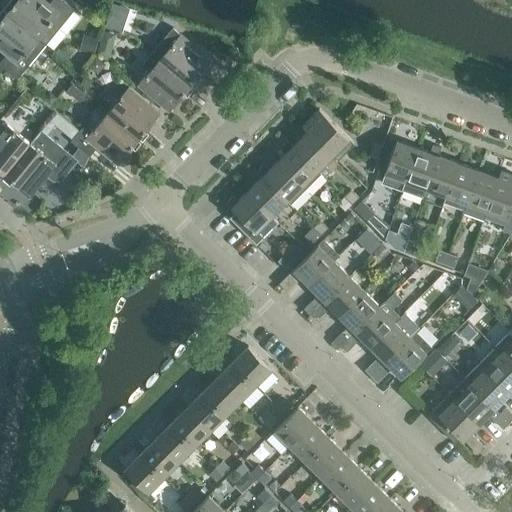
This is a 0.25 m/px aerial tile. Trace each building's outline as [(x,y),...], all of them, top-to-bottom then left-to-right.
[(17,0),(8,12),(39,38),(47,44),(75,9),(63,0),(53,0),(50,4),(45,0),(17,0)] [(113,7),(106,25),(120,31),(127,13),(113,7)] [(39,38),(8,12),(0,21),(0,47),(8,54),(0,63),(18,79),(30,64),(47,44),(39,38)] [(154,54),(191,85),(213,60),(175,29),(154,54)] [(85,34),(80,49),(95,54),(100,38),(85,34)] [(108,46),(101,44),(98,54),(110,57),(112,50),(108,46)] [(68,60),(73,53),(63,45),(57,52),(68,60)] [(170,111),(191,85),(154,54),(147,62),(147,63),(146,63),(146,64),(146,66),(146,67),(146,68),(146,69),(147,69),(148,70),(149,72),(139,84),(170,111)] [(97,56),(89,65),(99,73),(107,64),(97,56)] [(84,72),(75,82),(85,91),(94,81),(84,72)] [(129,87),(108,112),(139,139),(161,114),(129,87)] [(309,130),(334,155),(339,160),(355,144),(320,109),(303,125),(308,131),(309,130)] [(139,139),(108,112),(92,131),(83,127),(72,141),(90,156),(98,147),(118,164),(139,139)] [(0,170),(5,175),(31,143),(6,122),(0,129),(0,170)] [(42,130),(31,143),(5,175),(31,196),(48,175),(58,183),(78,160),(67,151),(42,130)] [(324,164),(334,155),(309,130),(308,131),(294,145),(325,176),(331,170),(324,164)] [(325,176),(294,145),(289,140),(282,146),(287,151),(278,160),(309,192),(325,176)] [(403,190),(418,147),(397,140),(382,182),(403,190)] [(378,159),(383,145),(374,142),(369,156),(378,159)] [(427,188),(439,155),(418,147),(403,190),(424,197),(427,188)] [(447,195),(459,162),(439,155),(427,188),(447,195)] [(263,176),(288,201),(294,207),(309,192),(278,160),(270,169),(264,164),(258,170),(263,176)] [(459,162),(447,195),(445,200),(466,207),(467,203),(479,170),(459,162)] [(500,177),(499,177),(479,170),(467,203),(488,210),(500,177)] [(500,177),(488,210),(486,216),(506,223),(504,229),(511,231),(511,173),(501,170),(499,177),(500,177)] [(248,191),(273,216),(288,201),(263,176),(248,191)] [(345,196),(353,203),(359,196),(352,189),(345,196)] [(273,216),(248,191),(239,200),(234,195),(227,202),(236,211),(230,217),(257,244),(278,222),(273,216)] [(353,203),(345,196),(338,202),(346,210),(353,203)] [(375,212),(361,199),(354,207),(368,220),(375,212)] [(351,211),(344,218),(350,223),(357,217),(351,211)] [(314,227),(322,234),(328,227),(321,220),(314,227)] [(386,239),(391,226),(385,220),(380,233),(386,239)] [(322,234),(314,227),(305,235),(313,243),(322,234)] [(404,251),(409,238),(394,233),(390,243),(395,248),(404,251)] [(409,238),(404,251),(414,255),(419,242),(409,238)] [(310,285),(334,260),(339,255),(323,240),(294,269),(280,283),(286,290),(300,275),(310,285)] [(288,269),(304,253),(295,244),(279,260),(288,269)] [(445,263),(449,253),(440,250),(437,260),(445,263)] [(449,253),(445,263),(455,266),(458,256),(449,253)] [(475,278),(481,262),(470,258),(465,273),(475,278)] [(412,259),(408,266),(415,271),(420,264),(412,259)] [(311,314),(350,275),(334,260),(310,285),(319,294),(305,308),(311,314)] [(431,270),(426,275),(427,283),(431,286),(439,278),(431,270)] [(340,315),(365,291),(350,275),(311,314),(317,320),(331,306),(340,315)] [(474,293),(482,281),(471,277),(468,287),(473,292),(474,293)] [(466,285),(456,294),(471,309),(481,300),(474,293),(473,292),(466,285)] [(371,346),(396,321),(401,316),(393,308),(403,298),(396,290),(385,300),(380,305),(341,345),(348,351),(356,342),(361,336),(371,346)] [(341,345),(380,305),(365,291),(340,315),(350,325),(335,339),(341,345)] [(386,361),(411,336),(396,321),(371,346),(386,361)] [(402,377),(433,346),(417,331),(411,336),(386,361),(372,375),(378,381),(392,367),(402,377)] [(511,333),(511,332),(496,347),(511,363),(511,333)] [(448,338),(455,346),(459,341),(452,334),(448,338)] [(233,361),(257,385),(272,369),(249,345),(233,361)] [(511,363),(496,347),(481,363),(510,393),(511,390),(511,363)] [(436,349),(421,364),(432,376),(448,360),(436,349)] [(386,361),(381,366),(375,360),(366,369),(372,375),(386,361)] [(218,377),(241,400),(257,385),(233,361),(218,377)] [(510,393),(481,363),(465,378),(495,408),(510,393)] [(226,415),(241,400),(218,377),(203,392),(226,415)] [(450,393),(480,423),(489,414),(503,428),(509,422),(501,413),(495,408),(465,378),(450,393)] [(307,392),(301,387),(297,391),(303,396),(307,392)] [(226,415),(203,392),(187,407),(211,431),(226,415)] [(471,432),(480,423),(450,393),(428,415),(454,441),(460,435),(478,453),(485,446),(471,432)] [(278,406),(284,412),(291,406),(285,399),(278,406)] [(278,418),(284,412),(278,406),(272,412),(278,418)] [(291,445),(315,422),(299,406),(275,429),(291,445)] [(195,446),(211,431),(187,407),(172,422),(195,446)] [(511,412),(506,407),(501,413),(509,422),(511,419),(511,412)] [(195,446),(172,422),(157,438),(180,461),(195,446)] [(306,460),(330,437),(315,422),(291,445),(306,460)] [(247,436),(255,444),(261,437),(254,429),(247,436)] [(248,450),(255,444),(247,436),(240,443),(248,450)] [(322,476),(345,452),(330,437),(306,460),(322,476)] [(180,461),(157,438),(141,453),(165,476),(180,461)] [(322,476),(337,491),(360,468),(345,452),(322,476)] [(149,492),(165,476),(141,453),(126,469),(149,492)] [(216,466),(224,474),(231,467),(223,459),(216,466)] [(242,477),(250,469),(243,462),(235,469),(242,477)] [(258,478),(266,470),(259,463),(251,471),(258,478)] [(217,481),(224,474),(216,466),(210,473),(217,481)] [(352,506),(376,483),(360,468),(337,491),(352,506)] [(266,470),(258,478),(265,485),(273,477),(266,470)] [(270,485),(275,491),(282,485),(277,479),(270,485)] [(358,511),(377,511),(391,498),(376,483),(352,506),(358,511)] [(256,510),(272,495),(265,488),(258,495),(264,502),(256,510)] [(186,497),(193,504),(200,498),(193,491),(186,497)] [(290,507),(298,499),(291,492),(284,500),(290,507)] [(224,511),(225,511),(210,495),(192,511),(224,511)] [(272,495),(256,510),(258,511),(268,511),(271,509),(279,502),(272,495)] [(187,511),(193,504),(186,497),(180,504),(187,511)] [(404,511),(391,498),(377,511),(404,511)] [(310,511),(298,499),(290,507),(295,511),(310,511)] [(135,511),(126,503),(117,511),(135,511)]
